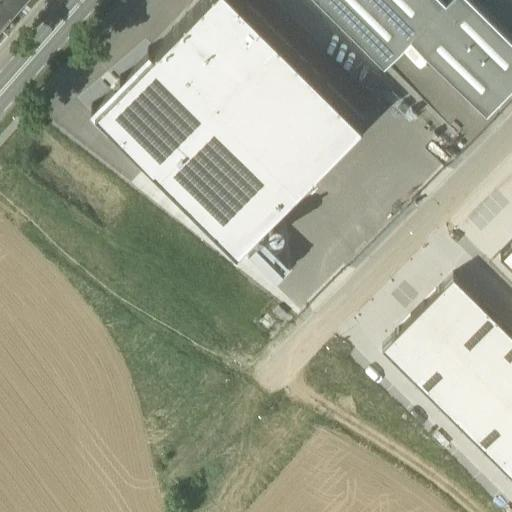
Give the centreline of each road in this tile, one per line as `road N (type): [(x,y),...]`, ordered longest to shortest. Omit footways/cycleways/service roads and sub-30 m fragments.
road 1 (unclassified): [(511,132),(272,374)]
road 2 (track): [(476,511),(272,374)]
road 3 (secondary): [(0,96),(86,0)]
